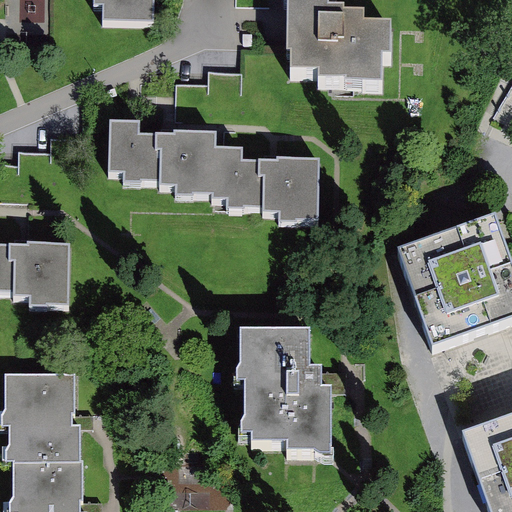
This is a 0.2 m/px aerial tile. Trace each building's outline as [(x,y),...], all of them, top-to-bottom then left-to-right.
[(87,0),(86,18),(99,18),(98,33),(153,35),(154,0),(87,0)] [(335,0),(286,0),(284,81),(313,82),(313,94),(377,96),(378,67),(389,67),(390,32),(365,31),(365,24),(326,23),(327,1),(335,1),(335,0)] [(511,91),(495,119),(511,128),(511,91)] [(154,130),(126,129),(124,182),(136,183),(135,194),(193,195),(192,210),(241,211),(240,219),(297,221),(297,230),(325,230),(326,167),(274,166),(261,165),(261,158),(230,157),(230,144),(168,142),(153,142),(154,130)] [(511,277),(494,226),(396,261),(430,358),(511,329),(511,277)] [(0,305),(38,306),(38,314),(74,314),(74,253),(22,253),(0,253),(0,305)] [(315,341),(242,342),(242,393),(249,393),(249,454),(291,454),(291,466),(333,466),(333,398),(316,398),(315,341)] [(78,381),(11,383),(16,511),(90,511),(87,433),(80,433),(80,430),(78,381)] [(511,511),(511,428),(463,446),(486,511),(511,511)]
